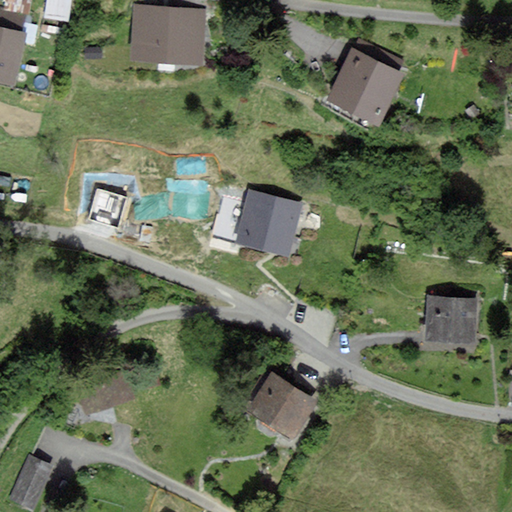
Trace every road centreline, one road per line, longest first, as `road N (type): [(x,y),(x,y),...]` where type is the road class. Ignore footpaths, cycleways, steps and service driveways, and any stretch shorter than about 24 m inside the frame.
road 1 (residential): [(263,316),(181,312),(112,330),(47,384),(0,447)]
road 2 (residential): [(263,316),(230,294),(70,237),(0,224)]
road 3 (residential): [(511,414),(423,400),(352,370),(263,316)]
road 4 (residential): [(511,29),(263,0)]
road 5 (residential): [(221,511),(96,455),(73,453)]
